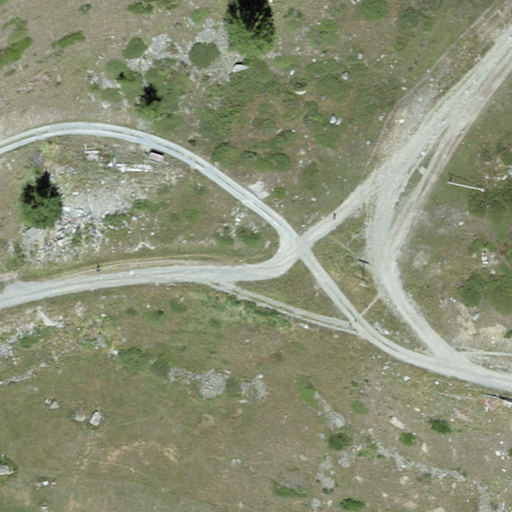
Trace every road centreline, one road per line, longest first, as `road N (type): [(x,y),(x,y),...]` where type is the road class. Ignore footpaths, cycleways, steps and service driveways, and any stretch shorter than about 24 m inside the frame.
road 1 (track): [(0,155),(84,132),(169,148),(236,195),(361,336)]
road 2 (track): [(511,4),(362,205),(286,252)]
road 3 (track): [(394,158),(376,266),(413,319),(488,382)]
road 4 (track): [(169,268),(361,336)]
road 5 (track): [(0,302),(40,287),(169,268)]
road 6 (track): [(361,336),(511,386)]
road 7 (track): [(169,268),(251,269),(286,252)]
